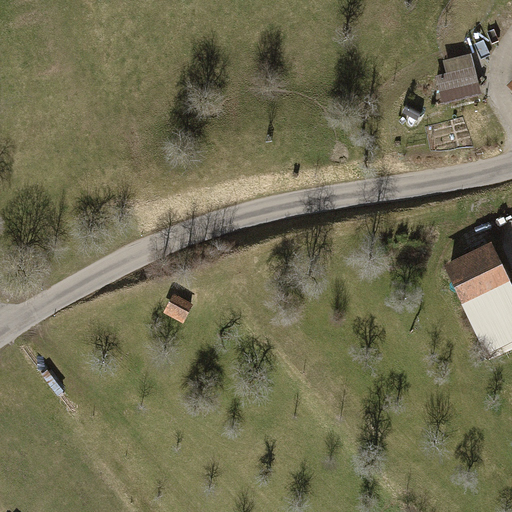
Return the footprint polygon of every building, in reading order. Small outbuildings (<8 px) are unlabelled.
[(435,108),(476,99),(467,57),(436,63),(439,76),(429,78),(435,108)] [(511,79),(500,90),(511,102),(511,79)] [(488,118),(467,123),(470,133),(490,127),(488,118)] [(511,311),(476,249),(438,271),(484,350),(511,334),(511,311)] [(185,306),(161,296),(153,314),(177,324),(185,306)]
